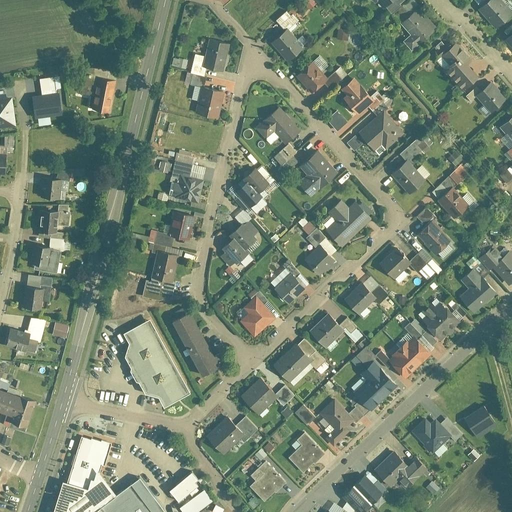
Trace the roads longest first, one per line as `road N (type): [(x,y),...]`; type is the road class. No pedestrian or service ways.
road 1 (residential): [(250,366),(387,243),(395,205),(251,51)]
road 2 (tertiary): [(62,401),(165,0)]
road 3 (residential): [(251,51),(199,267),(201,297),(250,366)]
road 4 (residential): [(511,311),(404,403),(296,511)]
road 5 (residential): [(183,430),(62,401)]
